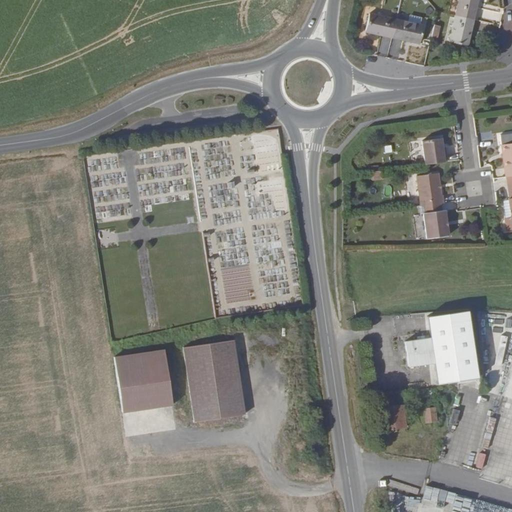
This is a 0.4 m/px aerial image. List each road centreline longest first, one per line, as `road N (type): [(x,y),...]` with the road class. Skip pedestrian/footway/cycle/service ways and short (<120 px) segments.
road 1 (tertiary): [(355,511),(307,167),(314,118)]
road 2 (secondary): [(217,76),(171,87),(73,133),(0,148)]
